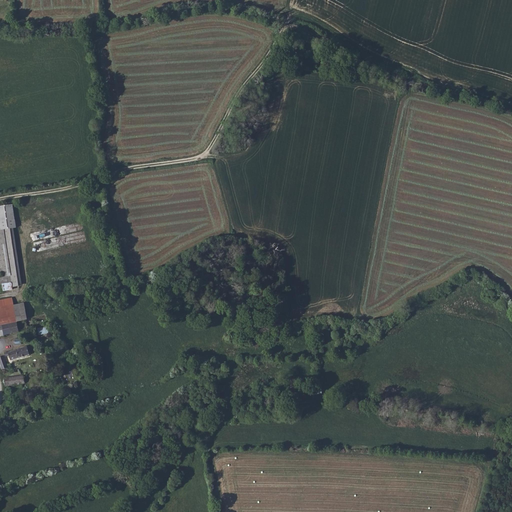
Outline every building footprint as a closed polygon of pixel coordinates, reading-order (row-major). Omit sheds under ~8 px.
[(11,275),(5,276),(5,278),(13,277),(15,284),(12,284),(13,289),(22,287),(12,228),(3,230),(11,275)] [(3,230),(0,231),(0,244),(5,276),(11,275),(3,230)] [(13,277),(5,278),(7,293),(13,292),(13,289),(12,284),(15,284),(13,277)] [(13,300),(0,302),(0,327),(18,324),(27,322),(24,305),(15,308),(13,300)] [(20,332),(29,331),(30,330),(28,322),(27,322),(18,324),(20,332)] [(0,327),(0,338),(20,334),(20,332),(18,324),(0,327)] [(12,364),(31,359),(29,351),(10,355),(10,354),(5,355),(7,359),(10,359),(12,364)] [(25,378),(3,382),(6,390),(11,389),(22,386),(26,385),(25,378)]
